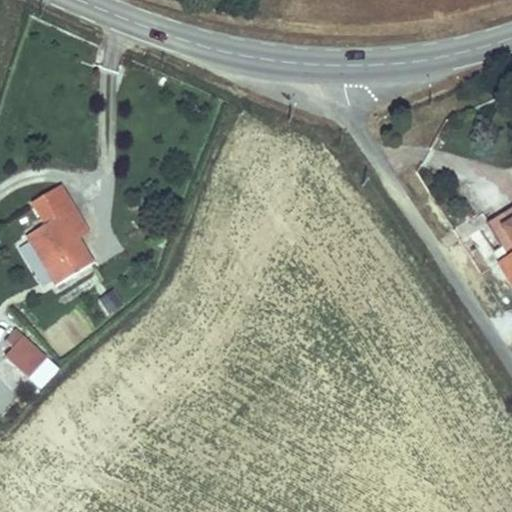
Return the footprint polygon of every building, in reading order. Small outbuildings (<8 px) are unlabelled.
[(41,227),(23,238),(53,288),(93,264),(78,240),(88,234),(59,185),(27,204),(41,227)] [(511,252),(494,264),(511,291),(511,290),(511,217),(497,227),(511,250),(511,252)] [(125,308),(112,290),(97,301),(109,319),(125,308)] [(10,349),(22,337),(14,330),(3,342),(10,349)] [(59,371),(22,337),(10,349),(2,358),(39,392),(59,371)]
